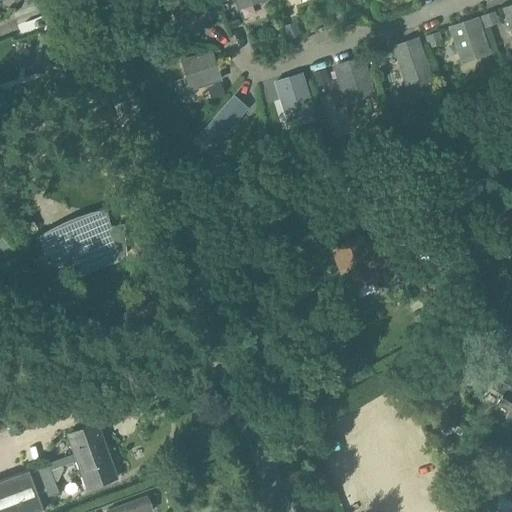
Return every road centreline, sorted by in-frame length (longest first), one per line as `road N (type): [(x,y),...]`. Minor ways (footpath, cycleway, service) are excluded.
road 1 (unclassified): [(285,511),(83,0)]
road 2 (unknown): [(219,342),(0,429)]
